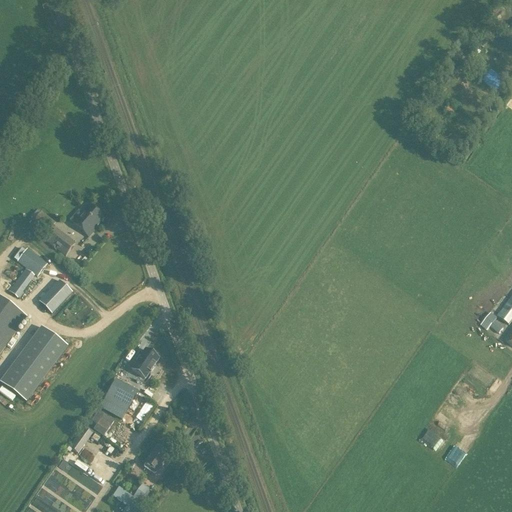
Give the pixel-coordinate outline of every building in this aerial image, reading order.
[(511,0),(503,0),(501,4),(509,9),(511,3),(511,0)] [(450,117),(456,109),(450,105),(444,112),(450,117)] [(104,218),(86,202),(78,210),(82,213),(72,223),(89,238),(94,232),(93,231),(104,218)] [(56,223),(41,212),(32,224),(46,234),(56,223)] [(76,244),(55,229),(45,242),(65,258),(76,244)] [(27,249),(17,262),(37,278),(47,265),(27,249)] [(39,303),(51,315),(72,293),(59,281),(39,303)] [(0,353),(27,317),(0,296),(0,353)] [(511,296),(503,308),(511,314),(511,296)] [(511,321),(511,314),(503,308),(496,317),(508,326),(511,321)] [(497,319),(491,313),(480,326),(487,331),(490,327),(499,335),(504,330),(495,322),(497,319)] [(511,327),(503,341),(511,347),(511,327)] [(68,349),(43,329),(2,385),(28,404),(68,349)] [(142,355),(139,353),(132,363),(135,365),(132,371),(144,379),(148,373),(150,374),(155,366),(154,365),(158,359),(145,351),(142,355)] [(116,380),(104,403),(126,415),(138,392),(116,380)] [(98,412),(93,422),(98,424),(95,431),(107,437),(115,420),(98,412)] [(93,434),(83,427),(68,448),(78,455),(93,434)] [(429,430),(422,441),(433,449),(441,438),(429,430)] [(155,475),(156,473),(157,474),(169,456),(156,448),(144,465),(145,465),(144,466),(144,469),(153,475),(155,475)] [(449,462),(459,468),(466,454),(456,449),(449,462)] [(113,496),(127,507),(134,511),(149,490),(142,485),(133,498),(118,488),(113,496)]
